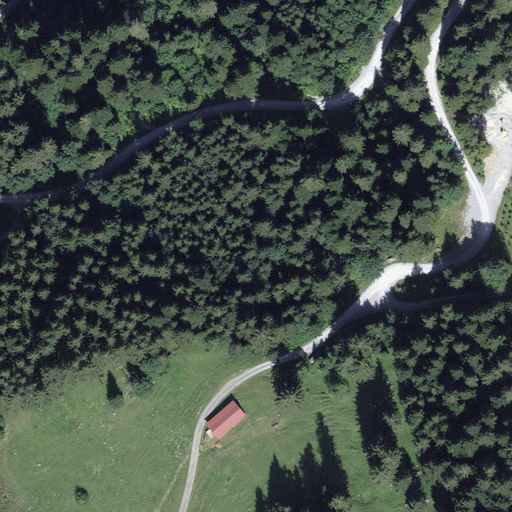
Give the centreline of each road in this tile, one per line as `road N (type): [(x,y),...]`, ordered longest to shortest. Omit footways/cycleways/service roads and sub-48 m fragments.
road 1 (track): [(511,290),(409,306),(380,291),(395,271),(447,263),(478,233),(474,187),(430,81),(434,44),(460,0)]
road 2 (track): [(409,0),(366,78),(336,101),(210,111),(146,139),(73,190),(0,198)]
road 3 (track): [(197,435),(223,392),(312,345),(380,291)]
